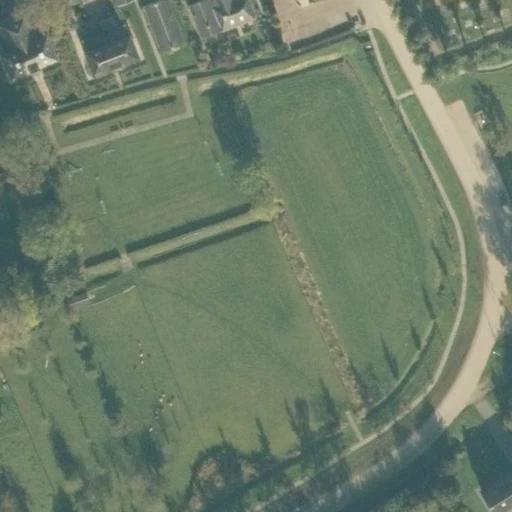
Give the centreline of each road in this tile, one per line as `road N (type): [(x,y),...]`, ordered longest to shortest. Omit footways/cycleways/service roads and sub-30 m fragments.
road 1 (tertiary): [(491,314),(492,253),(481,201),(381,0)]
road 2 (tertiary): [(313,511),(430,430),(464,388),(491,314)]
